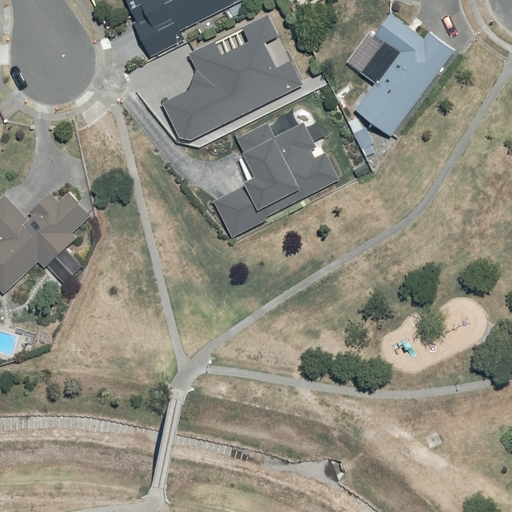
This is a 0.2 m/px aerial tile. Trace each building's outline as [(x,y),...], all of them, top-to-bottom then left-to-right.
[(138,25),(154,55),(184,39),(181,34),(244,0),(129,0),(142,23),(138,25)] [(167,102),(185,142),(308,83),(297,61),(282,69),(272,47),(290,38),(278,11),(247,26),(255,43),(229,55),(222,41),(194,55),(203,73),(197,89),(167,102)] [(391,13),(377,34),(374,31),(350,63),(380,84),(361,113),(398,139),(459,50),(434,33),(429,40),(391,13)] [(217,198),(235,235),(270,221),(269,218),(349,180),(312,102),(241,135),(261,178),(217,198)] [(0,302),(41,267),(46,272),(51,267),(67,284),(86,266),(71,249),(82,239),(79,235),(96,220),(73,193),(63,201),(58,195),(31,219),(11,197),(0,207),(0,237),(3,241),(0,244),(0,302)]
